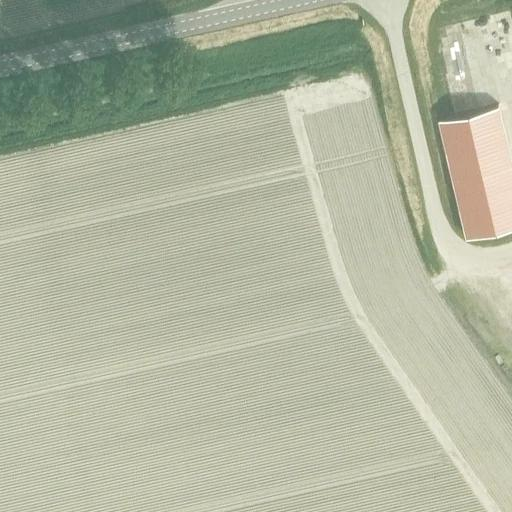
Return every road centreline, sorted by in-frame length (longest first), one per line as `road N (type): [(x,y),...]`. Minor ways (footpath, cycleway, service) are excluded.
road 1 (unknown): [(388,0),(439,224),(449,242),(467,250),(511,245)]
road 2 (tertiary): [(0,59),(267,0)]
